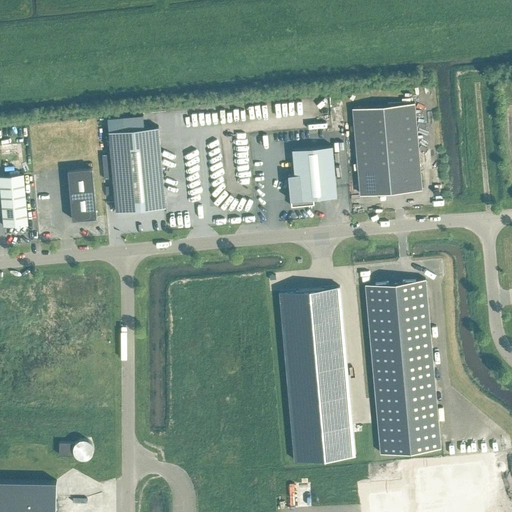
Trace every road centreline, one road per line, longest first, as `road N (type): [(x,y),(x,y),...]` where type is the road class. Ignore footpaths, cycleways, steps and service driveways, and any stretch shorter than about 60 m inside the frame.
road 1 (unclassified): [(126,248),(488,217)]
road 2 (unclassified): [(126,248),(128,511)]
road 3 (unclassified): [(488,217),(495,322),(511,357)]
road 4 (unclassified): [(0,260),(126,248)]
